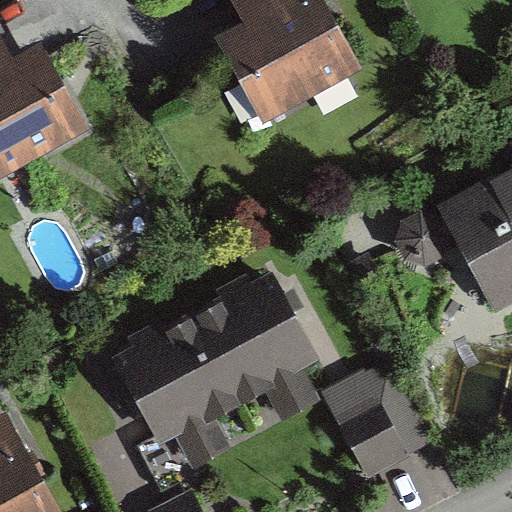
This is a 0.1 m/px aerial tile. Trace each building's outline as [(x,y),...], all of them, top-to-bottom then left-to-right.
[(353,76),(311,0),(239,0),(226,7),(241,35),(210,52),(254,131),(353,76)] [(0,180),(69,144),(25,62),(0,74),(0,180)] [(504,179),(427,220),(473,306),(511,285),(511,144),(491,156),(504,179)] [(318,369),(269,281),(108,371),(157,459),(318,369)] [(405,448),(383,409),(332,439),(355,477),(405,448)] [(0,511),(46,511),(1,427),(0,427),(0,511)] [(200,511),(195,503),(178,511),(200,511)]
